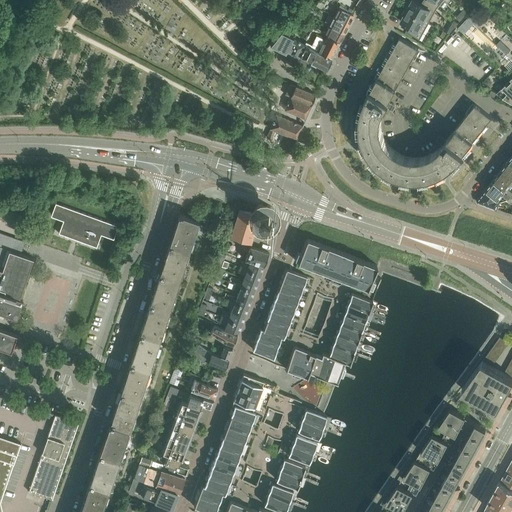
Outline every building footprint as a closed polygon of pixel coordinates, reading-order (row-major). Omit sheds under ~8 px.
[(408,4),(405,9),(429,23),(437,8),(425,0),(422,5),(413,0),(410,5),(408,4)] [(425,0),(437,8),(443,0),(425,0)] [(334,17),(348,24),(353,15),(346,12),(347,10),(340,4),(334,17)] [(404,17),(401,22),(410,26),(407,32),(420,39),(429,23),(405,9),(402,15),(404,17)] [(327,19),(329,14),(323,10),(320,15),(327,19)] [(333,16),(328,25),(344,33),(348,24),(334,17),(333,16)] [(324,34),(327,35),(340,41),(344,33),(328,25),(324,34)] [(300,54),(326,68),(331,58),(318,51),(312,48),(311,50),(304,47),(305,44),(281,31),(270,44),(285,52),(286,51),(294,55),(289,63),(294,65),(298,58),(300,54)] [(318,51),(331,58),(340,41),(327,35),(324,40),(317,36),(315,39),(316,39),(315,43),(321,46),(318,51)] [(460,158),(492,117),(475,104),(447,140),(447,139),(446,140),(441,136),(437,140),(443,144),(442,145),(443,146),(441,148),(439,149),(438,151),(436,152),(434,154),(432,155),(430,156),(428,157),(425,157),(423,158),(421,158),(419,159),(416,159),(414,159),(412,158),(409,158),(407,158),(405,157),(403,156),(401,155),(398,154),(396,153),(395,151),(393,150),(391,148),(390,147),(388,145),(387,143),(386,141),(385,139),(384,137),(383,135),(382,132),(382,130),(381,128),(381,126),(381,123),(381,121),(382,119),(382,116),(383,114),(383,112),(384,110),(385,108),(386,108),(386,107),(392,111),(395,106),(389,102),(390,102),(389,101),(419,48),(400,38),(368,96),(366,99),(365,101),(364,104),(363,107),(362,110),(361,112),(361,115),(361,118),(360,121),(360,124),(360,127),(361,130),(361,133),(362,136),(362,139),(363,141),(364,144),(365,147),(367,150),(368,152),(370,155),(371,157),(373,159),(375,161),(377,164),(379,166),(382,167),(384,169),(386,171),(389,172),(392,174),(394,175),(397,176),(400,177),(402,178),(405,178),(408,179),(411,179),(414,179),(417,179),(420,179),(423,179),(425,178),(428,178),(431,177),(434,176),(437,175),(439,174),(442,173),(444,172),(447,170),(449,168),(451,167),(454,165),(456,163),(458,161),(460,158)] [(501,57),(505,53),(499,47),(495,51),(501,57)] [(511,102),(511,101),(511,79),(510,78),(497,93),(511,102)] [(290,83),(285,94),(290,96),(285,109),(306,118),(312,105),(311,105),(316,94),(290,83)] [(267,136),(272,138),(275,130),(297,139),(303,125),(276,114),(267,136)] [(511,162),(509,160),(501,170),(511,178),(511,162)] [(511,178),(501,170),(493,179),(511,194),(511,193),(511,188),(511,187),(511,185),(511,178)] [(493,179),(486,188),(501,200),(505,194),(509,197),(511,194),(493,179)] [(486,188),(478,199),(477,199),(478,202),(498,209),(501,200),(486,188)] [(56,203),(51,216),(63,221),(59,233),(97,247),(101,234),(114,239),(118,226),(56,203)] [(259,205),(257,206),(256,207),(256,208),(255,209),(254,210),(253,211),(253,212),(253,213),(252,214),(252,215),(252,216),(252,217),(253,219),(253,220),(254,221),(254,222),(255,223),(255,224),(256,224),(257,225),(258,226),(259,226),(260,227),(261,227),(262,227),(264,227),(265,227),(266,227),(268,227),(269,226),(270,226),(271,225),(272,224),(273,223),(274,222),(274,221),(275,220),(275,219),(276,218),(276,216),(276,215),(276,214),(275,212),(275,211),(274,210),(274,209),(273,208),(272,207),(271,206),(270,205),(269,205),(267,204),(266,204),(265,204),(264,204),(262,204),(261,204),(260,205),(259,205)] [(240,209),(231,237),(251,244),(258,226),(257,225),(256,224),(255,224),(255,223),(254,222),(254,221),(253,220),(253,219),(252,217),(252,216),(252,215),(252,214),(253,213),(253,212),(240,209)] [(198,220),(180,214),(175,229),(193,235),(198,220)] [(175,229),(170,244),(188,250),(193,235),(175,229)] [(25,241),(23,241),(0,232),(0,268),(3,269),(0,277),(0,291),(19,298),(32,258),(33,259),(34,258),(20,253),(25,241)] [(333,275),(341,251),(306,238),(301,252),(298,251),(295,259),(298,260),(297,262),(333,275)] [(183,265),(188,250),(170,244),(165,259),(183,265)] [(237,256),(250,261),(264,266),(269,253),(250,246),(247,252),(239,249),(237,256)] [(365,260),(341,251),(333,275),(368,289),(377,265),(365,260)] [(165,259),(160,273),(178,279),(183,265),(165,259)] [(261,274),(264,266),(250,261),(249,264),(242,261),(240,267),(261,274)] [(245,274),(244,277),(258,282),(261,274),(240,267),(238,272),(245,274)] [(23,299),(19,298),(0,291),(0,277),(3,269),(0,268),(0,348),(11,352),(17,335),(0,328),(0,311),(16,318),(23,299)] [(307,276),(286,268),(282,279),(303,287),(307,276)] [(173,294),(178,279),(160,273),(155,288),(173,294)] [(254,291),(258,282),(244,277),(243,280),(236,278),(234,283),(254,291)] [(303,287),(282,279),(278,289),(299,297),(303,287)] [(251,299),(254,291),(234,283),(232,288),(239,290),(238,294),(251,299)] [(155,288),(150,303),(168,309),(173,294),(155,288)] [(299,297),(278,289),(274,299),(295,307),(299,297)] [(351,293),(347,303),(369,311),(373,301),(351,293)] [(248,308),(251,299),(238,294),(236,297),(230,295),(228,300),(248,308)] [(274,299),(270,309),(292,317),(295,307),(274,299)] [(233,308),(232,311),(245,316),(248,308),(228,300),(226,305),(233,308)] [(164,324),(168,309),(150,303),(146,318),(164,324)] [(347,303),(344,314),(365,322),(369,311),(347,303)] [(292,317),(270,309),(267,319),(288,327),(292,317)] [(221,316),(242,324),(245,316),(232,311),(230,314),(223,311),(221,316)] [(340,324),(361,332),(365,322),(344,314),(340,324)] [(238,333),(242,324),(221,316),(219,322),(226,324),(225,328),(238,333)] [(146,318),(141,332),(159,338),(164,324),(146,318)] [(263,329),(281,336),(281,337),(284,338),(288,327),(267,319),(263,329)] [(340,324),(336,334),(357,342),(361,332),(340,324)] [(225,342),(234,346),(237,336),(214,325),(210,333),(225,342)] [(281,336),(263,329),(260,328),(256,338),(278,346),(281,337),(281,336)] [(154,353),(159,338),(141,332),(136,347),(154,353)] [(200,358),(225,369),(232,350),(223,346),(205,334),(200,341),(191,351),(200,358)] [(336,334),(332,344),(354,352),(357,342),(336,334)] [(274,357),(278,346),(256,338),(252,349),(274,357)] [(332,344),(329,354),(328,354),(345,360),(344,361),(350,362),(354,352),(332,344)] [(329,354),(323,351),(321,357),(315,354),(294,346),(286,368),(307,376),(309,370),(337,381),(344,361),(345,360),(328,354),(329,354)] [(136,347),(131,362),(149,368),(154,353),(136,347)] [(511,376),(499,369),(483,360),(476,370),(476,369),(462,388),(482,399),(498,408),(504,397),(503,397),(511,381),(511,376)] [(144,383),(149,368),(131,362),(126,377),(144,383)] [(177,383),(182,369),(176,367),(170,381),(177,383)] [(243,373),(237,390),(258,398),(263,386),(262,386),(264,382),(265,381),(243,373)] [(126,377),(121,391),(139,397),(144,383),(126,377)] [(218,389),(195,380),(191,391),(198,393),(198,392),(214,398),(218,389)] [(169,385),(166,405),(175,406),(178,387),(169,385)] [(258,398),(237,390),(232,405),(234,406),(234,405),(253,412),(254,407),(255,407),(258,398)] [(121,391),(116,406),(134,412),(139,397),(121,391)] [(198,403),(211,408),(213,401),(203,397),(202,399),(190,395),(187,403),(186,403),(192,405),(192,406),(196,407),(198,403)] [(181,401),(178,410),(189,414),(192,406),(192,405),(186,403),(187,403),(181,401)] [(234,405),(234,406),(230,415),(252,423),(256,413),(253,412),(234,405)] [(129,427),(134,412),(116,406),(111,421),(129,427)] [(327,416),(305,408),(301,419),(323,427),(327,416)] [(437,428),(438,429),(439,427),(456,435),(466,417),(451,408),(437,428)] [(189,414),(178,410),(175,418),(186,422),(189,414)] [(29,491),(52,499),(79,423),(55,414),(29,491)] [(252,423),(230,415),(227,425),(248,433),(252,423)] [(175,418),(172,427),(183,431),(186,422),(175,418)] [(297,429),(319,437),(323,427),(301,419),(297,429)] [(479,441),(486,428),(476,423),(469,436),(479,441)] [(129,430),(110,424),(105,439),(123,445),(129,430)] [(248,433),(227,425),(223,435),(244,443),(248,433)] [(183,431),(172,427),(169,435),(180,439),(183,431)] [(317,441),(296,433),(292,444),(313,452),(317,441)] [(448,442),(434,435),(434,434),(433,434),(416,460),(425,465),(429,456),(439,461),(448,442)] [(169,435),(166,443),(177,448),(180,439),(169,435)] [(240,453),(244,443),(223,435),(219,446),(240,453)] [(472,454),(479,441),(469,436),(462,449),(472,454)] [(105,439),(100,453),(118,459),(123,445),(105,439)] [(0,511),(0,503),(21,443),(20,443),(16,454),(0,448),(0,511)] [(174,456),(177,448),(166,443),(162,452),(168,454),(174,456)] [(288,455),(309,462),(313,452),(292,444),(288,455)] [(240,453),(219,446),(215,456),(237,464),(240,453)] [(472,454),(462,449),(455,462),(465,467),(472,454)] [(113,474),(118,459),(100,453),(95,468),(113,474)] [(178,457),(174,456),(168,454),(165,463),(177,467),(176,469),(187,473),(189,466),(176,462),(178,457)] [(237,464),(215,456),(211,466),(233,474),(237,464)] [(280,468),(301,476),(305,466),(284,458),(280,468)] [(431,468),(425,465),(416,460),(402,479),(403,480),(404,477),(421,486),(431,468)] [(511,511),(511,461),(509,466),(501,482),(500,481),(486,507),(489,509),(487,511),(511,511)] [(465,467),(455,462),(448,474),(458,480),(465,467)] [(134,477),(161,487),(177,493),(179,494),(185,478),(167,472),(166,473),(139,463),(134,477)] [(233,474),(211,466),(208,476),(229,484),(233,474)] [(95,468),(90,483),(108,489),(113,474),(95,468)] [(276,479),(297,487),(301,476),(280,468),(276,479)] [(458,480),(448,474),(440,487),(451,493),(458,480)] [(204,486),(223,493),(222,493),(225,494),(229,484),(208,476),(204,486)] [(268,493),(289,501),(293,490),(272,482),(268,493)] [(103,504),(108,489),(90,483),(85,497),(103,504)] [(204,486),(202,485),(198,495),(219,503),(222,493),(223,493),(204,486)] [(404,511),(413,493),(399,485),(385,504),(385,505),(387,503),(404,511)] [(172,508),(177,493),(161,487),(159,491),(147,486),(142,496),(172,508)] [(451,493),(440,487),(433,501),(443,506),(451,493)] [(264,503),(285,511),(289,501),(268,493),(264,503)] [(215,511),(219,503),(198,495),(194,506),(209,511),(215,511)] [(85,497),(80,511),(100,511),(103,504),(85,497)] [(274,511),(259,506),(257,511),(251,509),(252,509),(230,501),(225,511),(274,511)] [(440,511),(443,506),(433,501),(427,511),(440,511)]
